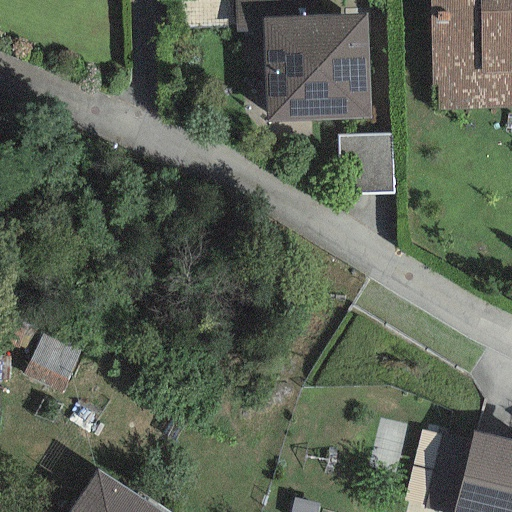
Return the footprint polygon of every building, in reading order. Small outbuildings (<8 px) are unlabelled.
[(511,0),(433,0),(434,114),(511,113),(511,0)] [(367,21),(261,24),(265,128),(371,124),(367,21)] [(394,197),(391,144),(348,146),(351,200),(394,197)] [(68,398),(84,357),(49,344),(34,385),(68,398)] [(511,511),(511,448),(468,439),(451,511),(511,511)] [(155,511),(112,483),(92,511),(155,511)]
